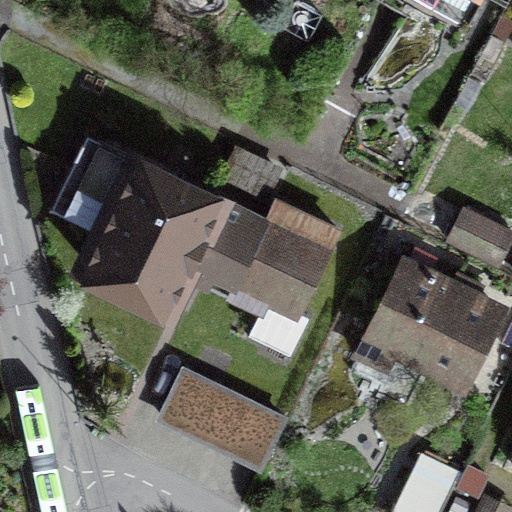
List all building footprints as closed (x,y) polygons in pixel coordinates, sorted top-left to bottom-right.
[(227,178),(110,130),(54,266),(180,317),(198,272),(306,316),(339,237),(222,189),(227,178)] [(511,234),(511,231),(463,206),(447,237),(498,262),(511,234)] [(511,294),(511,291),(407,244),(362,343),(468,391),(511,294)] [(288,418),(183,369),(157,423),(263,472),(288,418)] [(432,511),(448,476),(419,463),(398,511),(432,511)] [(511,506),(487,493),(476,511),(509,511),(511,508),(511,506)]
